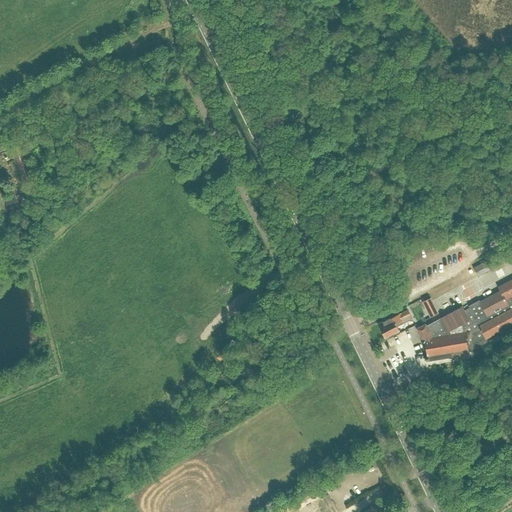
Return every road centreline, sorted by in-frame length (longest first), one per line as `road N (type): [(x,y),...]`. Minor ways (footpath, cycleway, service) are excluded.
road 1 (secondary): [(441,511),(192,0)]
road 2 (track): [(511,120),(431,139),(292,203)]
road 3 (track): [(9,125),(4,111),(40,86),(173,18),(199,13)]
road 4 (track): [(352,326),(511,228)]
